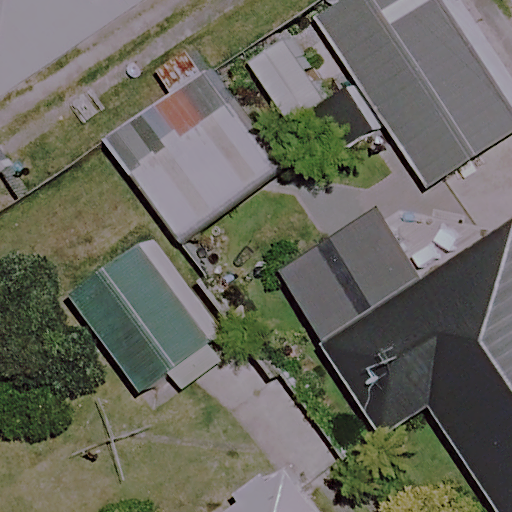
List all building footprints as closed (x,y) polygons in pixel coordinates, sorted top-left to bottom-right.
[(0,0),(0,92),(134,0),(0,0)] [(511,142),(511,99),(446,0),(369,0),(332,24),(441,190),(511,142)] [(291,167),(246,101),(147,168),(192,234),(291,167)] [(0,178),(14,170),(0,148),(0,178)] [(511,237),(436,288),(386,212),(295,272),(401,433),(446,403),(511,503),(511,237)] [(231,337),(170,247),(89,302),(150,392),(231,337)] [(322,511),(299,481),(257,511),(322,511)]
